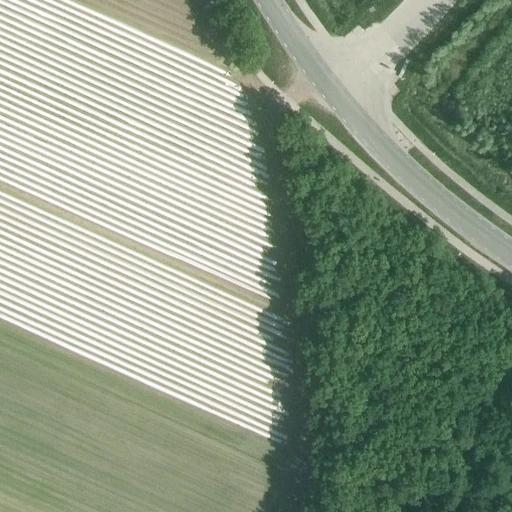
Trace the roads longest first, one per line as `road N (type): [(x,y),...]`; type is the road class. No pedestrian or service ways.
road 1 (track): [(318,70),(287,102),(283,129),(309,383),(304,511)]
road 2 (secondary): [(511,252),(401,164),(267,0)]
